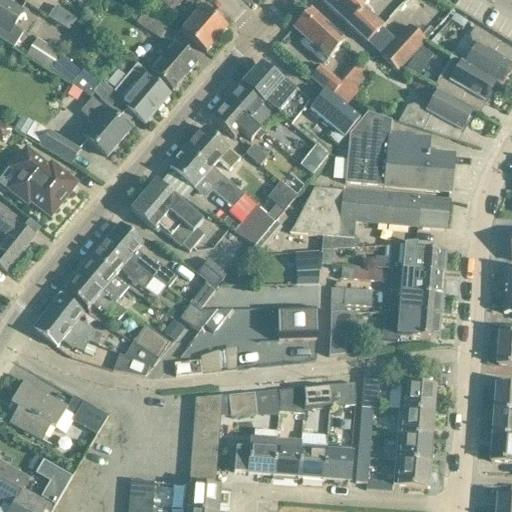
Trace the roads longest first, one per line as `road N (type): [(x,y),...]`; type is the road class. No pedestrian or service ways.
road 1 (residential): [(257,33),(28,306),(0,356)]
road 2 (residential): [(457,508),(483,219),(511,150)]
road 3 (residential): [(457,508),(244,491),(242,511)]
